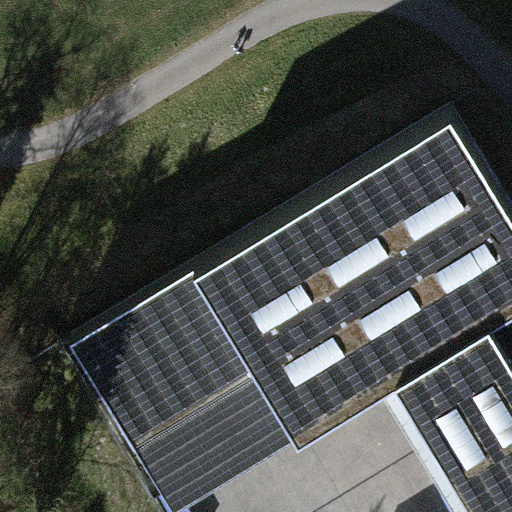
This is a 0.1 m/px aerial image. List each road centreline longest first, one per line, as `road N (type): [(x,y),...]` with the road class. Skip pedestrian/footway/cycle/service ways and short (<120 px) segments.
road 1 (track): [(0,142),(53,143),(268,12),(305,0)]
road 2 (track): [(422,0),(511,89)]
